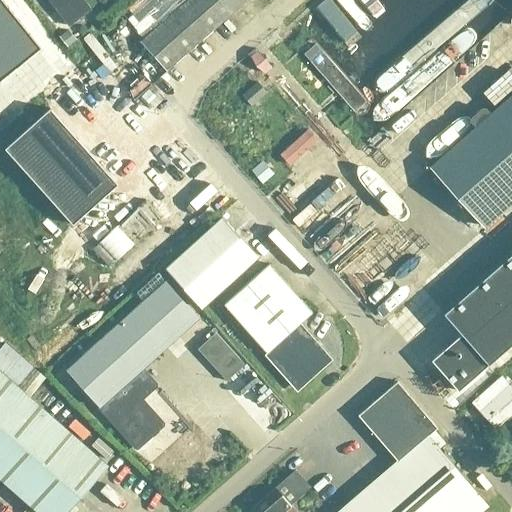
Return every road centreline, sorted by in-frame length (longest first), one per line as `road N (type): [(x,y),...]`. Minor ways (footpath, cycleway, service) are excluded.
road 1 (unclassified): [(384,351),(171,109),(289,0)]
road 2 (unclassified): [(205,511),(384,351)]
road 3 (unclassified): [(511,497),(384,351)]
road 4 (unknown): [(511,52),(371,174)]
road 5 (unknown): [(246,37),(371,174)]
road 6 (unknown): [(371,174),(463,274)]
